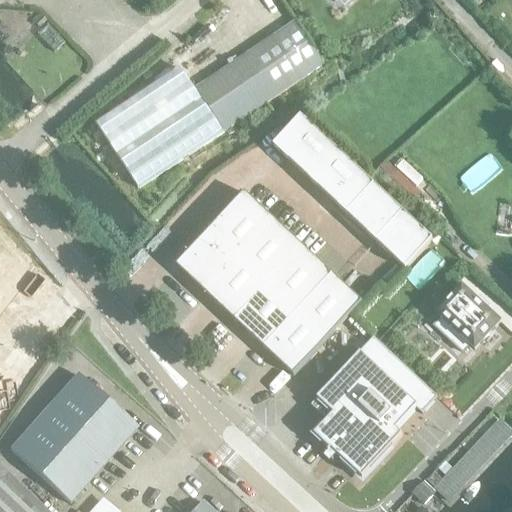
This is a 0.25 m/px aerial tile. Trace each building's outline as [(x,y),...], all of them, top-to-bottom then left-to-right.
[(96,125),(139,190),(324,66),(296,23),(194,91),(180,70),(96,125)] [(274,148),(347,216),(375,187),(301,119),(274,148)] [(422,194),(386,162),(372,177),(408,210),(422,194)] [(375,187),(347,216),(376,243),(404,214),(375,187)] [(245,194),(177,268),(206,294),(274,221),(245,194)] [(404,214),(376,243),(406,271),(433,241),(404,214)] [(206,294),(235,321),(261,293),(291,320),(333,275),(274,221),(206,294)] [(0,294),(23,266),(0,247),(0,294)] [(363,303),(333,275),(291,320),(264,348),(295,377),(347,320),(363,303)] [(435,327),(450,341),(464,354),(471,347),(476,351),(501,324),(463,288),(437,315),(442,320),(435,327)] [(261,293),(235,321),(264,348),(291,320),(261,293)] [(363,480),(403,437),(397,431),(417,410),(423,415),(438,399),(374,339),(359,356),(360,356),(312,408),(328,423),(315,437),(331,451),(329,453),(330,454),(332,451),(363,480)] [(77,375),(8,451),(70,506),(138,430),(77,375)] [(431,494),(450,511),(451,511),(511,446),(511,432),(498,420),(431,494)] [(0,511),(44,511),(0,470),(0,511)] [(450,511),(431,494),(413,511),(450,511)] [(210,511),(201,503),(192,511),(210,511)]
